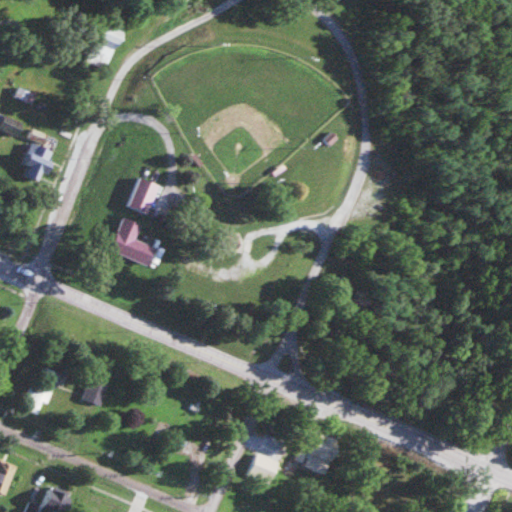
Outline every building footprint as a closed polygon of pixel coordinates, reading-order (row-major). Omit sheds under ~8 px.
[(109,63),(120,29),(103,24),(93,57),(109,63)] [(0,129),(17,136),(23,122),(0,112),(0,129)] [(38,176),(50,164),(41,156),(46,151),(34,141),(18,158),(38,176)] [(149,263),(154,246),(135,240),(140,222),(122,216),(111,251),(149,263)] [(57,372),(45,366),(36,387),(30,385),(21,406),(38,414),(57,372)] [(106,384),(88,376),(80,397),(98,404),(106,384)] [(317,473),(337,447),(319,433),(299,460),(317,473)] [(246,471),(268,480),(276,460),(254,451),(246,471)] [(0,492),(3,494),(16,465),(0,457),(0,492)] [(63,511),(71,494),(49,485),(40,507),(51,511),(63,511)]
